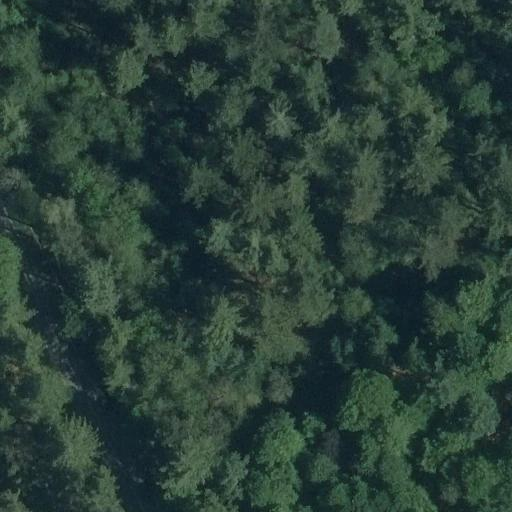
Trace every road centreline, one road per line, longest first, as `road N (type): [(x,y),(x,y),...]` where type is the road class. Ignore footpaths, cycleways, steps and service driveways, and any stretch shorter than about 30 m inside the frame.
road 1 (track): [(221,511),(0,73)]
road 2 (primary): [(139,511),(0,238)]
road 3 (track): [(511,215),(404,0)]
